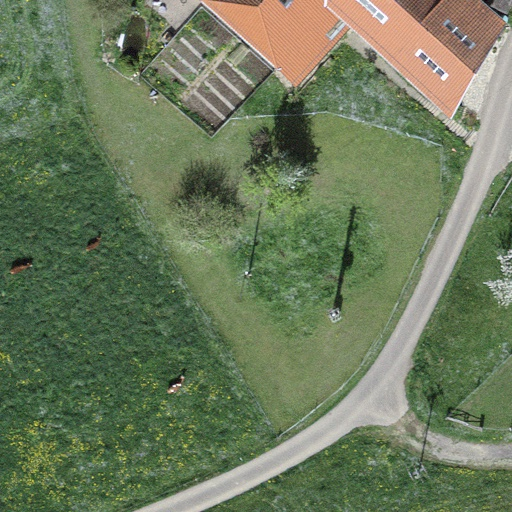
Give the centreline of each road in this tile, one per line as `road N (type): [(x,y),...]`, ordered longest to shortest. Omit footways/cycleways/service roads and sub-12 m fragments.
road 1 (unclassified): [(511,73),(468,197),(373,389),(298,448),(166,511)]
road 2 (track): [(373,389),(433,444),(511,452)]
